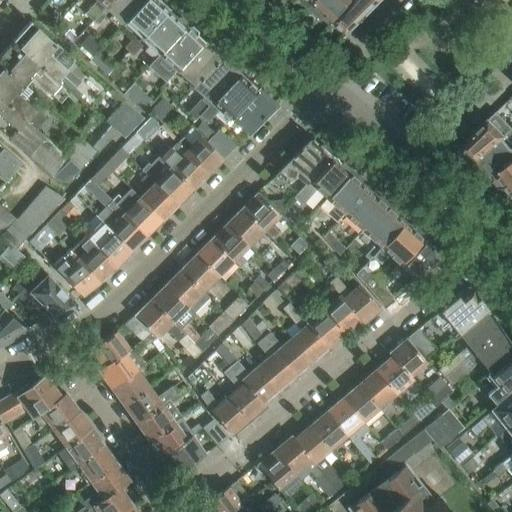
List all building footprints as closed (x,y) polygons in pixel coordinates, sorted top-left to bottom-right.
[(96,0),(85,12),(93,19),(101,11),(105,7),(110,0),(96,0)] [(122,23),(142,0),(110,0),(105,7),(122,23)] [(141,39),(168,9),(169,8),(160,0),(142,0),(122,23),(123,24),(125,23),(140,37),(140,38),(141,39)] [(296,0),(307,9),(309,7),(315,0),(296,0)] [(352,0),(315,0),(309,7),(321,18),(323,15),(332,22),(352,0)] [(346,35),(380,0),(352,0),(332,22),(345,34),(344,34),(346,35)] [(158,54),(186,24),(185,24),(185,19),(179,14),(175,15),(168,9),(141,39),(158,54)] [(54,10),(46,19),(55,27),(63,18),(54,10)] [(77,37),(72,42),(90,58),(97,51),(98,51),(102,46),(92,36),(102,26),(99,23),(105,15),(101,11),(93,19),(77,37)] [(75,60),(29,19),(12,39),(58,80),(75,60)] [(151,61),(146,67),(164,83),(169,78),(174,73),(176,71),(203,40),(196,34),(196,30),(190,25),(187,25),(186,24),(158,54),(151,61)] [(69,29),(64,34),(72,42),(77,37),(69,29)] [(130,51),(138,42),(133,37),(125,47),(130,51)] [(58,80),(12,39),(0,52),(0,64),(25,87),(26,86),(33,78),(46,88),(38,97),(51,108),(55,103),(49,98),(52,95),(60,102),(70,90),(58,80)] [(193,87),(221,58),(222,56),(204,40),(203,40),(176,71),(177,71),(193,84),(192,86),(193,87)] [(142,45),(138,42),(130,51),(133,55),(142,45)] [(114,66),(98,51),(97,51),(90,58),(108,75),(115,67),(114,66)] [(211,103),(239,74),(232,67),(232,63),(226,58),(222,59),(221,58),(193,87),(211,103)] [(119,61),(114,66),(115,67),(108,75),(114,80),(126,67),(119,61)] [(32,91),(26,86),(25,87),(0,64),(0,97),(25,119),(36,129),(46,117),(25,99),(32,91)] [(228,119),(257,90),(256,89),(256,86),(250,80),(247,81),(239,74),(211,103),(207,106),(198,115),(207,123),(218,110),(228,119)] [(248,134),(275,107),(276,106),(258,89),(257,90),(228,119),(229,120),(231,117),(248,134)] [(25,119),(0,97),(0,114),(17,129),(25,119)] [(161,119),(172,106),(162,97),(151,110),(161,119)] [(124,100),(123,101),(106,120),(116,131),(124,137),(144,117),(124,100)] [(483,124),(462,145),(462,149),(473,161),(474,160),(475,162),(507,135),(506,134),(511,129),(511,128),(496,112),(483,124)] [(116,131),(106,120),(99,115),(87,128),(94,134),(88,141),(96,148),(101,143),(103,144),(104,143),(106,144),(116,131)] [(151,116),(150,116),(143,124),(150,131),(158,123),(151,116)] [(45,137),(36,129),(25,119),(17,129),(10,138),(29,155),(45,137)] [(144,139),(136,131),(120,147),(128,154),(129,155),(144,139)] [(217,131),(207,140),(224,157),(234,148),(217,131)] [(200,134),(190,145),(182,137),(177,142),(208,173),(224,157),(207,140),(200,134)] [(97,149),(96,148),(88,141),(81,135),(64,154),(71,159),(81,168),(97,149)] [(511,160),(511,140),(507,135),(475,162),(475,164),(480,171),(483,171),(485,172),(487,171),(492,177),(493,177),(511,160)] [(45,137),(29,155),(37,163),(53,144),(45,137)] [(305,183),(331,155),(330,154),(331,152),(323,145),(322,146),(312,137),(311,138),(270,180),(281,190),(296,175),(305,183)] [(208,173),(177,142),(162,158),(193,189),(208,173)] [(53,144),(37,163),(45,170),(62,151),(53,144)] [(113,170),(128,154),(120,147),(105,162),(113,170)] [(21,163),(3,148),(0,151),(0,177),(5,182),(14,172),(21,163)] [(64,153),(62,151),(45,170),(53,177),(55,175),(71,159),(64,154),(64,153)] [(325,197),(351,169),(343,162),(341,164),(331,155),(305,183),(305,184),(293,197),(302,204),(316,189),(325,197)] [(193,189),(162,158),(160,156),(154,162),(151,159),(142,169),(147,173),(178,204),(193,189)] [(81,168),(71,159),(55,175),(66,184),(80,169),(81,168)] [(509,193),(511,190),(511,160),(493,177),(492,181),(498,188),(502,187),(503,189),(505,187),(509,193)] [(98,185),(113,170),(105,162),(90,177),(98,185)] [(344,214),(368,188),(359,180),(360,178),(351,169),(325,197),(344,214)] [(178,204),(147,173),(139,180),(147,188),(139,196),(162,219),(178,204)] [(98,185),(90,177),(84,184),(91,192),(98,185)] [(54,208),(64,197),(45,185),(38,193),(54,208)] [(131,188),(116,203),(147,234),(162,219),(139,196),(131,188)] [(363,231),(388,204),(378,195),(377,196),(368,188),(344,214),(363,231)] [(46,216),(54,208),(38,193),(31,202),(46,216)] [(279,213),(265,200),(257,193),(241,208),(264,232),(265,231),(273,239),(280,232),(272,224),(281,215),(279,213)] [(112,199),(96,216),(101,220),(108,227),(109,226),(132,249),(147,234),(116,203),(112,199)] [(68,201),(61,208),(71,219),(78,212),(68,201)] [(39,224),(46,216),(31,202),(24,210),(39,224)] [(381,247),(404,221),(395,213),(396,211),(388,204),(363,231),(381,247)] [(0,223),(9,212),(2,206),(0,208),(0,223)] [(285,207),(279,213),(281,215),(291,225),(298,218),(285,207)] [(249,246),(264,232),(241,208),(226,223),(249,246)] [(27,236),(39,224),(24,210),(17,218),(13,223),(27,236)] [(0,223),(0,235),(1,237),(13,223),(17,218),(9,212),(0,223)] [(65,224),(55,214),(45,225),(52,232),(54,234),(65,224)] [(132,249),(109,226),(108,227),(101,220),(93,228),(87,222),(80,229),(86,235),(93,242),(94,241),(117,265),(132,249)] [(306,221),(299,228),(311,239),(318,232),(306,221)] [(398,263),(422,237),(421,237),(423,235),(414,227),(412,229),(404,221),(381,247),(378,251),(373,256),(380,262),(388,253),(398,263)] [(15,248),(27,236),(13,223),(1,237),(9,243),(10,243),(15,248)] [(249,246),(226,223),(211,239),(234,261),(239,266),(246,260),(241,255),(249,246)] [(52,232),(45,225),(29,240),(36,248),(52,232)] [(329,231),(323,237),(339,255),(346,248),(329,231)] [(86,235),(70,250),(77,257),(101,281),(117,265),(94,241),(93,242),(86,235)] [(415,279),(442,256),(422,237),(398,263),(415,279)] [(234,261),(211,239),(196,254),(219,276),(234,261)] [(25,256),(15,248),(10,243),(9,243),(0,253),(0,261),(11,270),(25,256)] [(378,251),(374,247),(365,256),(369,259),(373,256),(378,251)] [(219,276),(196,254),(181,269),(204,292),(219,276)] [(101,281),(77,257),(69,264),(66,261),(62,265),(53,256),(49,261),(59,272),(83,296),(101,281)] [(307,276),(300,267),(294,272),(301,281),(307,276)] [(362,267),(355,274),(363,283),(371,277),(362,267)] [(204,292),(181,269),(165,284),(188,307),(189,306),(194,312),(209,297),(204,292)] [(47,272),(46,274),(30,289),(24,283),(19,291),(29,300),(25,304),(42,321),(53,314),(73,303),(76,301),(47,272)] [(263,289),(269,283),(259,273),(255,272),(252,273),(249,276),(254,281),(263,290),(263,289)] [(293,275),(278,289),(286,298),(302,284),(293,275)] [(380,309),(358,283),(349,291),(336,275),(329,281),(339,294),(339,295),(360,320),(363,323),(380,309)] [(371,277),(363,283),(383,306),(394,296),(371,277)] [(263,290),(254,281),(248,288),(256,297),(263,290)] [(161,289),(150,300),(179,329),(181,328),(196,313),(194,312),(189,306),(188,307),(165,284),(161,289)] [(457,331),(485,307),(472,288),(466,288),(431,317),(443,331),(446,327),(453,335),(457,331)] [(283,300),(275,290),(262,302),(275,318),(280,314),(274,307),(283,300)] [(29,300),(19,291),(16,295),(25,304),(29,300)] [(0,315),(4,311),(11,302),(0,292),(0,315)] [(232,320),(248,304),(239,295),(223,311),(232,320)] [(360,320),(339,295),(322,308),(344,334),(360,320)] [(179,329),(150,300),(133,315),(151,333),(152,332),(157,337),(158,338),(167,329),(178,340),(186,334),(181,328),(179,329)] [(328,348),(306,322),(304,320),(295,309),(289,301),(282,307),(299,328),(290,336),(311,361),(328,348)] [(486,307),(457,331),(468,345),(473,352),(500,329),(486,307)] [(344,334),(322,308),(306,322),(328,348),(344,334)] [(0,345),(27,330),(4,311),(0,315),(0,345)] [(216,336),(232,320),(223,311),(208,325),(209,327),(209,328),(216,336)] [(151,333),(133,315),(125,323),(141,340),(151,333)] [(201,351),(216,336),(209,328),(193,343),(196,346),(201,351)] [(427,363),(423,358),(434,349),(418,329),(389,353),(410,378),(411,376),(427,363)] [(473,352),(466,357),(473,366),(480,359),(489,371),(491,372),(511,353),(511,346),(500,329),(473,352)] [(103,367),(129,348),(117,331),(91,349),(103,367)] [(151,333),(141,340),(146,346),(157,337),(152,332),(151,333)] [(268,333),(263,337),(295,375),(311,361),(290,336),(280,345),(277,342),(275,343),(268,333)] [(278,389),(295,375),(263,337),(256,343),(267,356),(257,364),(278,389)] [(278,389),(257,364),(247,373),(221,343),(216,348),(231,366),(262,403),(278,389)] [(141,366),(146,363),(133,346),(129,348),(103,367),(98,370),(111,388),(138,368),(140,366),(141,366)] [(181,370),(201,351),(196,346),(194,349),(178,364),(181,370)] [(414,379),(411,376),(410,378),(389,353),(392,356),(375,370),(396,394),(414,379)] [(493,401),(511,385),(511,353),(491,372),(489,371),(487,373),(488,375),(486,377),(494,387),(486,393),(493,401)] [(222,360),(217,365),(222,371),(228,366),(222,360)] [(262,403),(231,366),(223,373),(236,387),(227,395),(248,420),(265,406),(262,403)] [(151,386),(138,368),(111,388),(124,405),(151,386)] [(396,394),(375,370),(359,384),(380,408),(388,417),(395,411),(387,402),(396,394)] [(33,416),(60,396),(45,375),(31,385),(29,384),(27,385),(15,393),(14,393),(0,401),(0,410),(7,421),(26,410),(32,418),(34,417),(33,416)] [(380,408),(359,384),(343,398),(363,422),(364,422),(380,408)] [(435,407),(452,392),(452,391),(446,384),(428,399),(435,407)] [(137,423),(178,393),(174,387),(164,395),(161,393),(158,395),(151,386),(124,405),(137,423)] [(248,420),(227,395),(216,404),(206,391),(200,395),(211,410),(231,434),(248,420)] [(511,391),(491,409),(481,418),(482,418),(487,424),(497,436),(499,435),(507,428),(511,423),(511,391)] [(52,429),(78,411),(65,393),(60,396),(33,416),(34,417),(40,427),(47,421),(52,429)] [(149,441),(182,417),(172,403),(180,397),(178,393),(137,423),(149,441)] [(363,422),(343,398),(326,412),(347,436),(370,463),(376,457),(359,436),(369,428),(364,422),(363,422)] [(418,421),(431,410),(425,404),(413,414),(418,421)] [(65,447),(91,428),(78,411),(52,429),(65,447)] [(347,436),(326,412),(310,426),(331,450),(347,436)] [(402,435),(418,421),(413,414),(396,428),(402,435)] [(457,433),(442,414),(424,429),(429,435),(433,439),(440,447),(457,433)] [(162,458),(167,455),(192,437),(191,435),(201,428),(198,423),(191,428),(182,417),(149,441),(162,458)] [(3,424),(2,423),(0,418),(0,450),(6,446),(1,437),(8,433),(3,424)] [(482,418),(471,428),(475,434),(487,424),(482,418)] [(228,437),(212,419),(202,427),(217,445),(228,437)] [(511,423),(507,428),(499,435),(511,453),(511,423)] [(21,426),(12,431),(23,450),(32,444),(21,426)] [(331,450),(310,426),(294,439),(293,439),(316,466),(322,473),(336,490),(346,482),(324,456),(331,450)] [(77,464),(103,445),(91,428),(65,447),(57,453),(70,469),(77,464)] [(386,449),(402,435),(396,428),(380,441),(386,449)] [(433,439),(429,435),(424,429),(424,428),(385,460),(393,470),(433,439)] [(291,436),(274,450),(300,480),(301,480),(310,471),(316,466),(293,439),(294,439),(291,436)] [(179,472),(205,454),(192,437),(167,455),(179,472)] [(459,438),(448,448),(462,465),(471,457),(473,455),(459,438)] [(32,444),(23,450),(34,469),(45,463),(33,443),(32,444)] [(90,482),(116,463),(103,445),(77,464),(90,482)] [(300,480),(274,450),(257,464),(272,481),(285,497),(303,482),(301,480),(300,480)] [(511,453),(493,470),(498,476),(506,469),(511,475),(511,453)] [(471,457),(462,465),(469,472),(477,465),(471,457)] [(86,511),(119,488),(129,481),(116,463),(90,482),(96,491),(82,501),(85,505),(77,511),(83,511),(84,511),(86,511)] [(452,511),(440,496),(433,500),(406,465),(350,508),(352,511),(452,511)] [(322,473),(314,480),(329,496),(336,490),(322,473)] [(0,487),(10,481),(6,474),(0,477),(0,487)] [(228,486),(203,504),(208,511),(230,511),(238,506),(238,507),(243,503),(249,498),(236,480),(228,486)] [(21,505),(7,488),(0,493),(0,495),(13,511),(21,505)] [(122,511),(132,505),(119,488),(86,511),(122,511)] [(276,496),(264,506),(268,511),(281,502),(276,496)]
